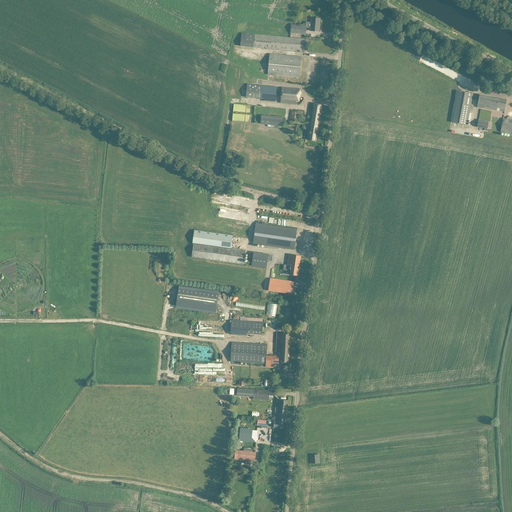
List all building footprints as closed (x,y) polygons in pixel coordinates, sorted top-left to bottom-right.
[(312,18),(311,23),(306,22),(306,25),(291,24),(290,33),(305,34),(306,27),(311,28),(311,31),(314,31),(319,32),(320,19),(312,18)] [(242,34),(240,46),(304,52),(304,47),(306,47),(307,42),(305,42),(305,39),(242,34)] [(269,54),(268,75),(300,78),(301,57),(296,57),(269,54)] [(267,72),(267,63),(259,62),(258,68),(260,68),(260,71),(267,72)] [(246,94),(246,97),(260,98),(276,99),(277,87),(261,86),(247,84),(246,90),(246,94)] [(282,88),(280,103),(294,104),(296,104),(296,102),(297,97),(300,97),(300,89),(295,89),(282,88)] [(457,91),(451,122),(467,125),(473,94),(457,91)] [(479,95),(477,107),(504,112),(507,100),(479,95)] [(307,140),(311,141),(316,141),(322,105),(314,103),(307,140)] [(261,116),(261,124),(269,125),(281,126),(284,126),(285,118),(261,116)] [(502,123),(501,132),(511,134),(511,117),(508,117),(507,119),(503,118),(502,123)] [(478,122),(477,127),(484,129),(484,130),(487,131),(487,130),(487,127),(485,127),(485,123),(478,122)] [(226,203),(226,195),(214,194),(213,202),(226,203)] [(220,207),(218,215),(230,217),(232,210),(220,207)] [(256,223),(253,244),(294,249),(297,229),(256,223)] [(232,235),(195,230),(192,257),(244,264),(246,250),(230,248),(232,235)] [(253,252),(252,265),(266,267),(267,260),(268,254),(253,252)] [(283,269),(285,270),(290,270),(290,275),(298,276),(300,256),(289,254),(287,265),(284,264),(283,269)] [(270,278),(269,290),(292,293),(294,282),(270,278)] [(179,286),(176,308),(216,313),(219,291),(179,286)] [(231,321),(231,333),(246,333),(249,334),(262,334),(263,322),(240,321),(231,321)] [(267,356),(266,363),(274,363),(274,367),(278,367),(279,358),(279,357),(281,357),(280,358),(280,363),(289,363),(291,334),(282,333),(281,352),(277,352),(277,356),(267,356)] [(231,342),(231,362),(266,363),(267,356),(267,344),(231,342)] [(253,396),(253,399),(269,400),(269,397),(269,395),(273,395),(275,395),(275,391),(254,390),(253,396)] [(276,407),(275,415),(278,415),(278,420),(277,423),(286,424),(288,401),(283,400),(279,400),(279,408),(276,407)] [(274,420),(274,427),(277,427),(277,428),(286,428),(286,424),(277,423),(278,420),(274,420)] [(257,442),(258,430),(238,429),(237,441),(257,442)] [(236,450),(235,459),(255,461),(256,452),(240,451),(236,450)] [(319,454),(315,455),(310,455),(311,464),(319,463),(319,454)]
